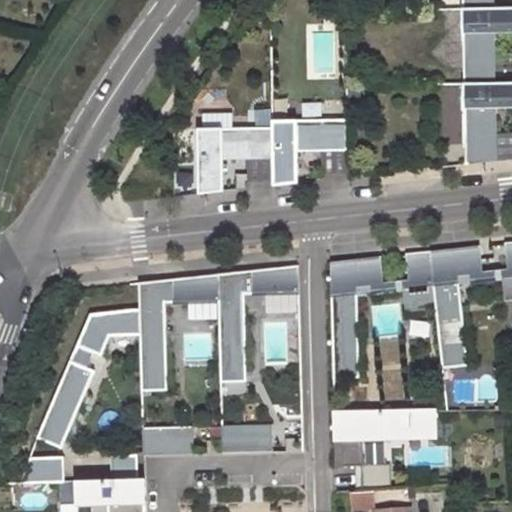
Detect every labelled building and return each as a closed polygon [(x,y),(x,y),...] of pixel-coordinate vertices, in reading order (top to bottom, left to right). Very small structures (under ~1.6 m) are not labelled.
[(461,0),(462,9),(494,9),(493,0),(461,0)] [(463,45),(463,84),(495,84),(494,34),(511,33),(511,8),(494,9),(462,9),(461,9),(462,46),(463,45)] [(464,120),(465,165),(497,161),(496,109),(511,108),(511,83),(495,84),(463,84),(462,84),(463,120),(464,120)] [(349,88),(349,102),(363,101),(362,88),(349,88)] [(349,173),(347,120),(272,121),(272,128),(273,182),(273,186),(298,183),(297,152),(321,151),(322,174),(349,173)] [(272,128),(198,129),(199,194),(223,192),(223,159),(247,159),(247,182),(273,182),(272,128)] [(443,368),(468,366),(459,282),(471,281),(472,289),(497,286),(497,278),(503,278),(505,301),(511,300),(511,242),(505,243),(508,269),(483,272),(480,246),(430,251),(436,308),(443,368)] [(334,379),(360,378),(357,294),(371,292),(372,300),(398,297),(397,289),(403,289),(405,312),(436,308),(430,251),(406,254),(409,280),(383,283),(380,257),(330,262),(334,379)] [(221,383),(247,382),(244,294),(299,293),(298,266),(218,275),(219,302),(221,383)] [(142,392),(168,391),(165,303),(219,302),(218,275),(139,283),(139,309),(140,336),(142,392)] [(140,336),(139,309),(90,314),(37,439),(62,449),(95,372),(86,368),(93,353),(101,357),(110,337),(140,336)] [(434,439),(433,411),(334,413),(335,440),(342,440),(342,466),(360,466),(360,492),(388,491),(388,466),(361,466),(361,440),(434,439)] [(222,426),(223,453),(273,452),(272,425),(222,426)] [(144,455),(195,454),(194,427),(143,428),(144,455)] [(138,481),(137,455),(111,456),(111,481),(138,481)] [(64,483),(63,457),(30,458),(21,484),(64,483)] [(144,511),(144,480),(138,481),(111,481),(76,482),(76,511),(144,511)] [(370,509),(369,495),(348,496),(349,511),(370,509)]
